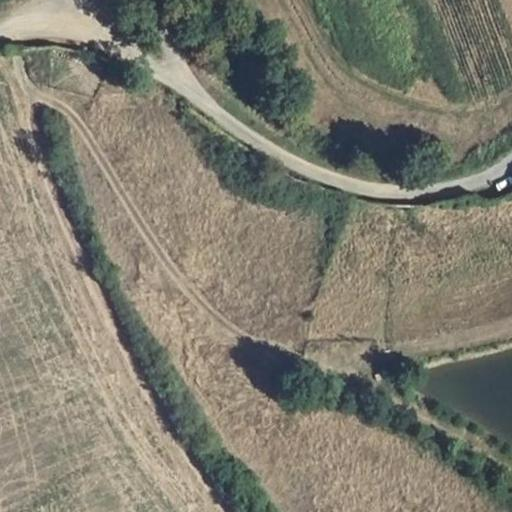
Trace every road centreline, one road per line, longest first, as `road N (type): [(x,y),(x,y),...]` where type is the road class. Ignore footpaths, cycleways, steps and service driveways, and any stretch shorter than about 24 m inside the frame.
road 1 (track): [(9,31),(75,265),(180,447),(232,511)]
road 2 (unclassified): [(148,0),(186,93),(310,172),(384,194),(455,195),(511,173)]
road 3 (track): [(0,36),(71,27),(130,52),(186,93)]
